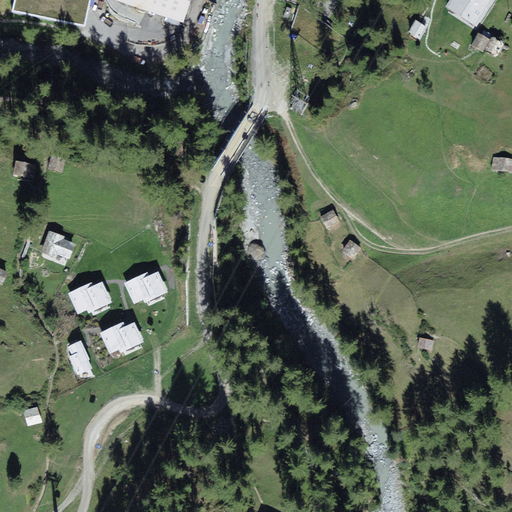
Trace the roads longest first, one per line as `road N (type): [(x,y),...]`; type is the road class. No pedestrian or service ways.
road 1 (track): [(53,511),(130,401),(213,411),(222,397),(224,376),(203,302),(206,190)]
road 2 (track): [(206,190),(266,90),(255,58),(259,0)]
road 3 (track): [(82,34),(158,39),(185,22),(189,0)]
